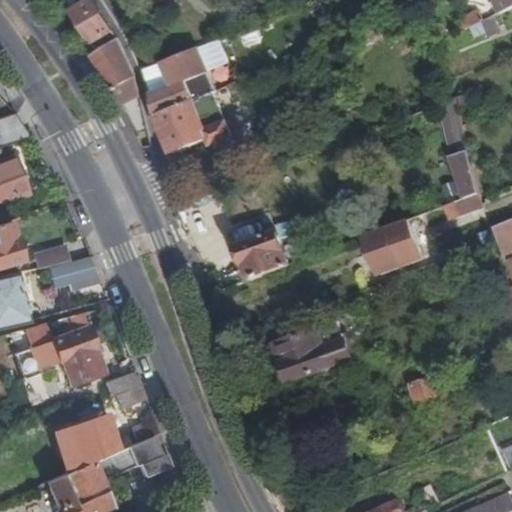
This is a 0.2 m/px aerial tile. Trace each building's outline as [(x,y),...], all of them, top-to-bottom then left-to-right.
[(138,23),(160,9),(153,0),(134,0),(126,5),(138,23)] [(511,0),(493,0),(501,17),(511,12),(511,0)] [(72,16),(99,59),(119,45),(92,3),(72,16)] [(460,22),(464,32),(484,24),(479,13),(460,22)] [(99,59),(94,62),(117,98),(123,112),(141,101),(136,84),(119,45),(99,59)] [(196,103),(213,95),(218,94),(201,51),(153,71),(148,73),(155,100),(159,120),(195,105),(196,103)] [(159,120),(168,143),(174,156),(209,140),(213,148),(231,139),(213,95),(196,103),(195,105),(159,120)] [(0,121),(0,144),(19,136),(21,145),(29,142),(25,135),(13,118),(0,121)] [(0,209),(29,199),(14,161),(0,166),(0,209)] [(486,209),(481,196),(457,205),(462,218),(486,209)] [(411,223),(369,239),(384,277),(384,278),(426,262),(411,223)] [(511,243),(511,223),(495,230),(500,242),(502,248),(511,243)] [(0,229),(0,271),(20,265),(9,226),(0,229)] [(239,250),(252,284),(253,285),(292,270),(291,269),(279,235),(239,250)] [(31,252),(35,268),(68,260),(64,244),(31,252)] [(72,295),(101,287),(91,263),(48,273),(53,292),(69,288),(72,295)] [(0,331),(29,326),(18,277),(0,280),(0,331)] [(511,323),(511,290),(499,296),(510,325),(511,323)] [(75,319),(63,322),(69,338),(53,343),(61,365),(63,365),(71,389),(106,377),(89,326),(78,330),(75,319)] [(319,331),(282,346),(289,364),(283,366),(284,368),(290,384),(291,386),(353,363),(346,343),(327,350),(319,331)] [(289,364),(282,346),(276,348),(283,366),(289,364)] [(283,382),(290,384),(284,368),(280,373),(283,382)] [(106,385),(111,400),(117,398),(142,389),(136,373),(106,385)] [(439,400),(433,382),(414,388),(421,406),(439,400)] [(142,389),(117,398),(122,412),(147,402),(142,389)] [(260,433),(289,423),(281,403),(252,412),(260,433)] [(76,433),(89,469),(121,456),(108,421),(91,426),(91,427),(76,433)] [(134,432),(140,447),(153,442),(147,427),(134,432)] [(89,469),(48,486),(59,511),(105,511),(101,501),(110,497),(104,485),(143,468),(148,481),(174,470),(169,457),(163,459),(155,441),(153,442),(140,447),(121,456),(89,469)] [(441,507),(433,491),(423,495),(431,511),(441,507)] [(101,501),(105,511),(112,511),(116,511),(110,497),(101,501)] [(511,511),(511,498),(481,511),(511,511)]
